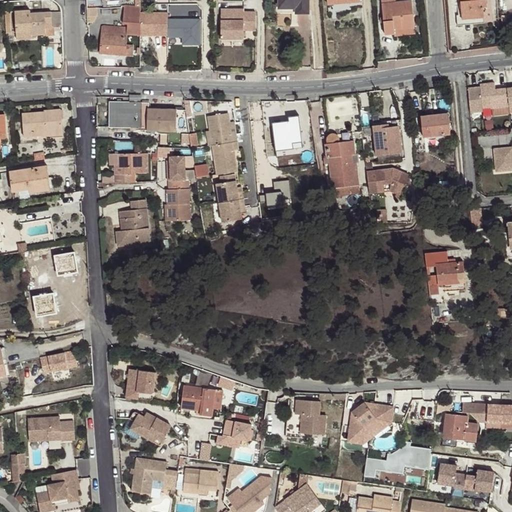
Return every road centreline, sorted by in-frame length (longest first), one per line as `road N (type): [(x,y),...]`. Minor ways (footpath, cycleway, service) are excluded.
road 1 (residential): [(102,326),(300,389),(511,385)]
road 2 (residential): [(80,81),(260,88),(440,68)]
road 3 (residential): [(102,326),(80,81)]
road 4 (unknown): [(463,65),(482,189),(425,201)]
road 5 (residential): [(112,511),(105,385)]
